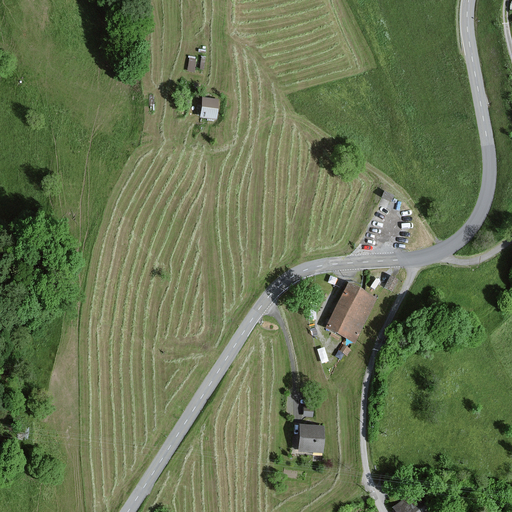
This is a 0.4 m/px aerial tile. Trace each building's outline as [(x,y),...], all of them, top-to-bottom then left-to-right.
[(216,100),(199,99),(198,119),(215,121),(216,100)] [(396,281),(389,277),(384,287),(391,291),(396,281)] [(374,298),(344,285),(324,331),(355,344),(374,298)] [(321,428),(297,427),(296,451),(320,452),(321,428)] [(429,511),(414,491),(391,509),(393,511),(429,511)]
